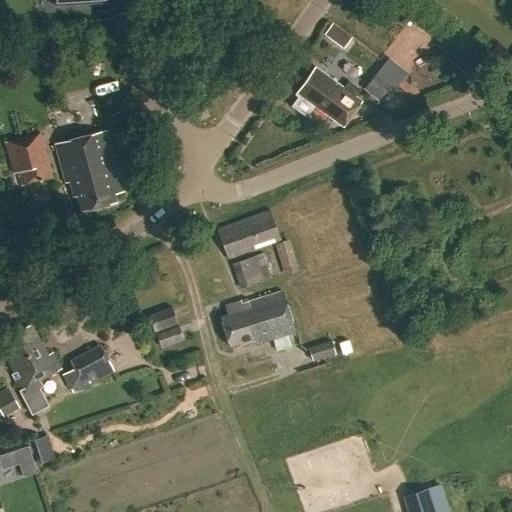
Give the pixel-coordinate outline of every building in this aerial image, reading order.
[(349,49),(356,39),(335,25),(328,36),(349,49)] [(414,30),(393,48),(408,66),(430,48),(414,30)] [(401,78),(383,63),(377,71),(376,71),(362,87),(378,100),(394,82),(406,92),(411,85),(401,78)] [(344,127),(362,102),(315,68),(300,89),(296,95),(298,97),(291,107),(307,118),(315,107),(344,127)] [(65,184),(69,183),(72,196),(76,195),(81,212),(115,203),(113,196),(123,193),(119,178),(118,178),(105,131),(55,145),(65,184)] [(20,186),(51,178),(39,134),(4,143),(12,174),(18,172),(19,176),(17,177),(20,186)] [(218,232),(229,261),(281,243),(270,213),(218,232)] [(275,248),(285,280),(301,275),(290,243),(275,248)] [(264,256),(231,268),(240,293),(273,281),(264,256)] [(219,319),(230,349),(240,345),(241,348),(254,344),(255,347),(296,334),(282,294),(244,307),(242,303),(225,308),(228,316),(219,319)] [(178,325),(179,325),(174,309),(150,318),(156,333),(178,325)] [(31,325),(0,341),(9,356),(6,357),(14,373),(11,375),(32,414),(48,406),(38,389),(42,387),(39,381),(61,369),(52,353),(47,355),(31,325)] [(178,325),(156,333),(161,347),(184,338),(178,325)] [(331,339),(308,347),(312,362),(335,353),(331,339)] [(114,371),(101,347),(71,363),(74,370),(64,376),(74,394),(114,371)] [(0,403),(0,410),(4,418),(18,410),(11,397),(0,403)] [(0,427),(0,446),(15,446),(14,427),(0,427)] [(402,495),(406,511),(435,511),(428,487),(402,495)]
